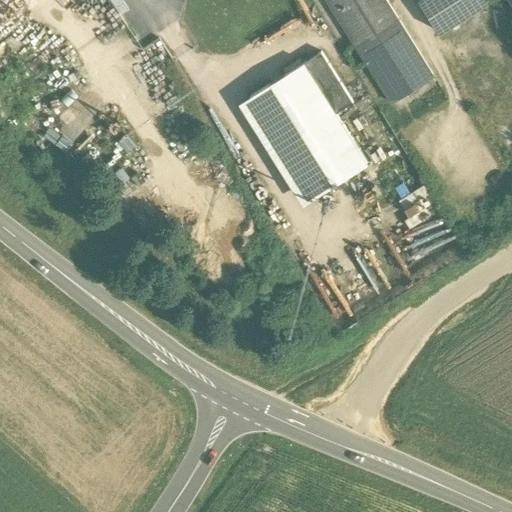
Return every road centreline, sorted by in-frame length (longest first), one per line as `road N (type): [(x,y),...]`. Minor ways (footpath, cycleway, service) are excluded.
road 1 (tertiary): [(234,398),(0,226)]
road 2 (tertiary): [(497,511),(234,398)]
road 3 (track): [(447,299),(255,409)]
road 4 (track): [(447,299),(400,339),(340,444)]
road 5 (tertiary): [(234,398),(170,511)]
